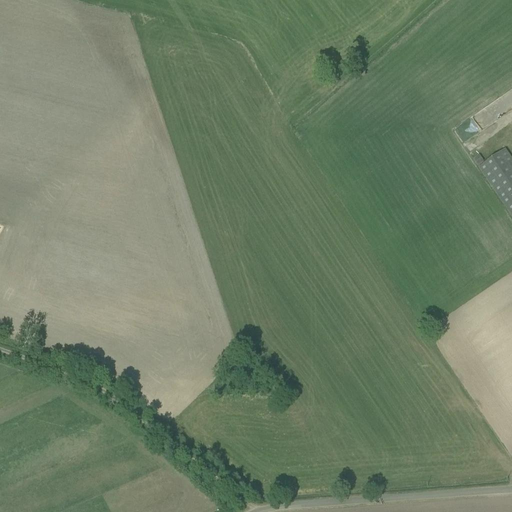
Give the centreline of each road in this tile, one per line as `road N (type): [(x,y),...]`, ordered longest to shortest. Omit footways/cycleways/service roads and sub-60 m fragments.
road 1 (track): [(0,351),(101,390),(259,510)]
road 2 (unclassified): [(255,511),(511,489)]
